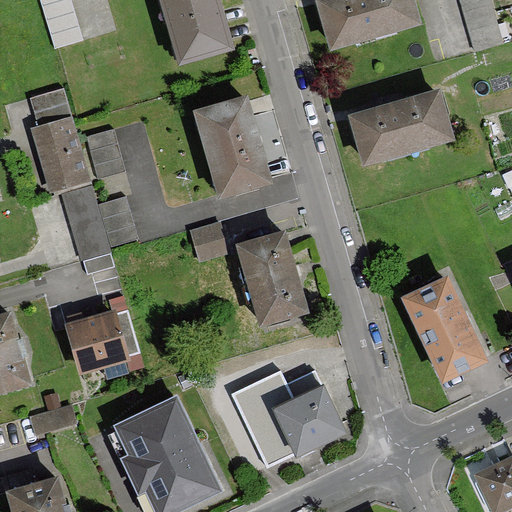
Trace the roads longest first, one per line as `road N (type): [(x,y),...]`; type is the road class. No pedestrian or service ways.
road 1 (residential): [(264,0),(398,459)]
road 2 (unclassified): [(398,459),(272,511)]
road 3 (unclassified): [(511,405),(398,459)]
